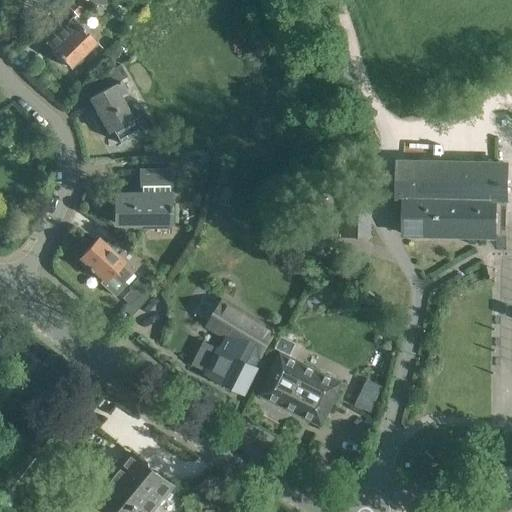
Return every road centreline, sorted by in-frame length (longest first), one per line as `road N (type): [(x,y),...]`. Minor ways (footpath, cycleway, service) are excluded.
road 1 (residential): [(328,511),(187,423),(11,291)]
road 2 (residential): [(11,291),(48,232),(67,169),(60,132),(0,68)]
